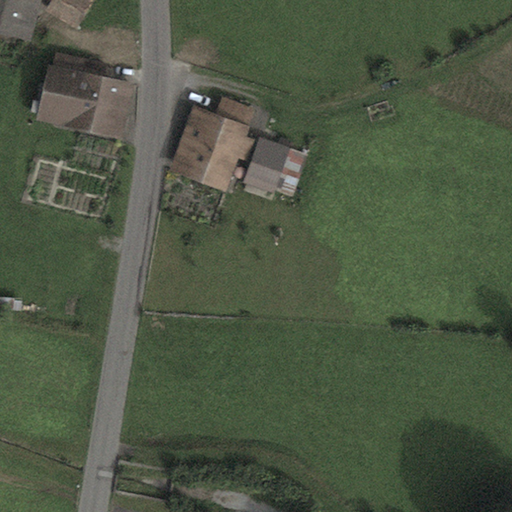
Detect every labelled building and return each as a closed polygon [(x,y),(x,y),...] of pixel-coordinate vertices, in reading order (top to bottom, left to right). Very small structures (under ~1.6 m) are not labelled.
[(0,0),(0,21),(26,29),(33,0),(0,0)] [(55,0),(50,10),(75,25),(90,0),(55,0)] [(37,101),(35,111),(122,131),(132,86),(100,79),(103,64),(58,54),(47,103),(37,101)] [(247,128),(194,107),(188,122),(194,124),(178,166),(226,184),(240,147),(248,150),(251,142),(243,139),(247,128)] [(290,191),(303,155),(264,142),(251,176),(290,191)]
